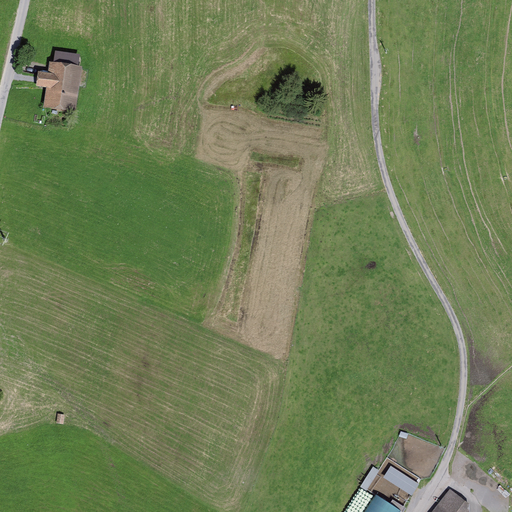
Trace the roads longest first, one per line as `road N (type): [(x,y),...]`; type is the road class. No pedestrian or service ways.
road 1 (unclassified): [(418,511),(450,450),(465,373),(455,323),(387,184),(374,130),(371,0)]
road 2 (unclassified): [(28,0),(0,118)]
